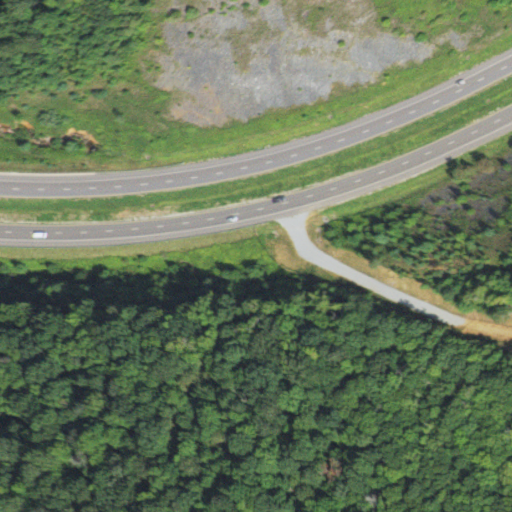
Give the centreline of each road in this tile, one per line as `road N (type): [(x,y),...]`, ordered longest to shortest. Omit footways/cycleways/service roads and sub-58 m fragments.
road 1 (trunk): [(511,59),(389,123),(284,156),(139,182),(0,184)]
road 2 (trunk): [(0,232),(134,232),(229,218),(426,155),(511,113)]
